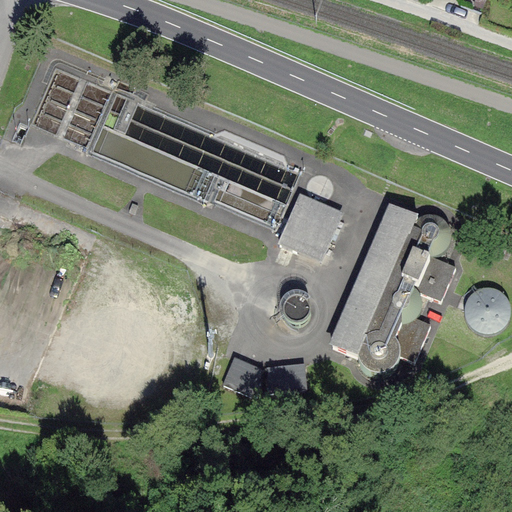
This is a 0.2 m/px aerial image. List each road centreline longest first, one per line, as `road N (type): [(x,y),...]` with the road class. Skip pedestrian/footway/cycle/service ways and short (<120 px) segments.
road 1 (track): [(511,360),(447,391),(364,415),(121,437),(0,427)]
road 2 (primary): [(107,0),(511,170)]
